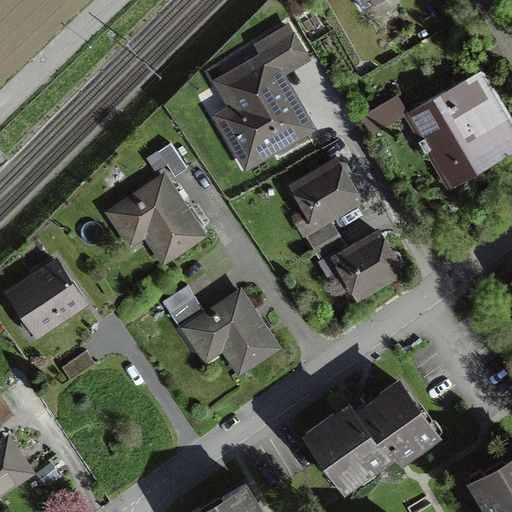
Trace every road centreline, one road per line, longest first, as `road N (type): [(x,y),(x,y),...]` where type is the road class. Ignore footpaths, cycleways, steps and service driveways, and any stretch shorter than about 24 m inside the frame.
road 1 (residential): [(130,511),(511,230)]
road 2 (residential): [(113,0),(0,107)]
